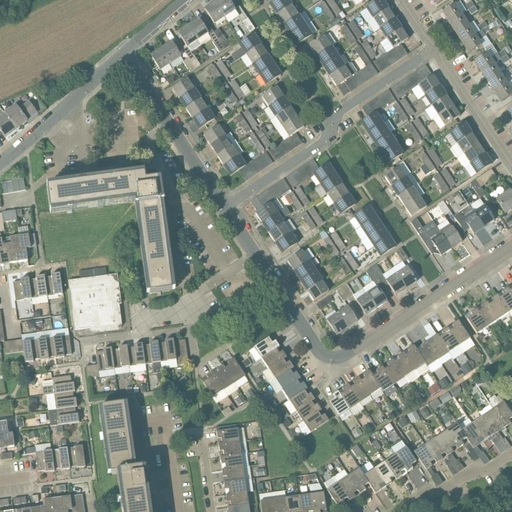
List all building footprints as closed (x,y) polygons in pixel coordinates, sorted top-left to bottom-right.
[(219,0),(215,3),(225,18),(235,11),(227,0),(219,0)] [(277,0),(270,6),(276,16),(292,6),(288,0),(277,0)] [(331,8),(336,5),(332,0),(327,0),(326,1),(331,8)] [(373,19),(388,10),(381,0),(379,0),(366,9),(373,19)] [(324,13),(329,10),(324,2),(319,6),(324,13)] [(468,11),(474,7),(474,6),(471,2),(465,6),(468,11)] [(214,25),(225,18),(215,3),(204,10),(214,25)] [(449,23),(462,14),(459,10),(455,4),(442,13),(449,23)] [(336,5),(331,8),(336,16),(341,13),(336,5)] [(276,16),(283,26),(298,16),(292,6),(276,16)] [(474,7),(468,11),(471,15),(477,11),(474,7)] [(329,10),(324,13),(329,20),(334,17),(329,10)] [(380,29),(394,20),(388,10),(373,19),(380,29)] [(455,34),(469,25),(462,14),(449,23),(455,34)] [(283,26),(290,36),(305,26),(298,16),(283,26)] [(340,22),(337,18),(327,24),(331,29),(340,22)] [(255,30),(248,19),(242,23),(249,33),(255,30)] [(198,41),(208,34),(198,20),(188,26),(198,41)] [(386,39),(401,30),(394,20),(380,29),(386,39)] [(353,32),(358,29),(353,22),(348,25),(353,32)] [(478,26),(481,31),(488,27),(487,27),(485,22),(478,26)] [(469,54),(482,45),(479,41),(485,37),(485,35),(491,31),(490,30),(495,27),(492,24),(487,27),(488,27),(481,31),(475,35),(476,35),(462,44),(469,54)] [(476,35),(475,35),(469,25),(455,34),(462,44),(476,35)] [(187,48),(198,41),(188,26),(177,33),(186,46),(182,49),(188,58),(195,69),(200,66),(193,55),(193,56),(187,48)] [(305,26),(290,36),(297,46),(312,36),(305,26)] [(346,37),(351,34),(346,26),(341,30),(346,37)] [(358,29),(353,32),(358,40),(363,37),(358,29)] [(395,48),(400,45),(408,40),(401,30),(386,39),(393,49),(395,48)] [(219,53),(224,50),(217,39),(213,33),(208,36),(219,53)] [(351,34),(346,37),(351,45),(356,42),(351,34)] [(217,39),(224,50),(230,46),(223,35),(217,39)] [(246,55),(260,46),(253,35),(239,45),(246,55)] [(309,47),(316,57),(331,47),(324,37),(309,47)] [(367,53),(372,49),(367,42),(361,45),(367,53)] [(160,49),(170,64),(180,57),(171,43),(160,49)] [(395,48),(402,59),(407,55),(400,45),(395,48)] [(252,65),(267,56),(260,46),(246,55),(252,65)] [(359,57),(364,54),(359,46),(354,50),(359,57)] [(503,50),(503,51),(506,56),(511,52),(508,46),(503,50)] [(316,57),(323,67),(338,57),(331,47),(316,57)] [(389,52),(396,62),(402,59),(395,48),(393,49),(389,52)] [(160,71),(170,64),(160,49),(150,56),(160,71)] [(372,49),(367,53),(372,60),(377,57),(372,49)] [(234,50),(225,58),(227,61),(237,53),(234,50)] [(494,63),(495,64),(500,60),(506,56),(503,51),(498,55),(497,54),(491,59),(488,53),(474,62),(481,72),(494,63)] [(384,55),(391,66),(396,62),(389,52),(384,55)] [(364,54),(359,57),(364,65),(369,62),(364,54)] [(379,59),(385,69),(391,66),(384,55),(379,59)] [(259,76),(274,66),(267,56),(252,65),(259,76)] [(506,56),(500,60),(503,64),(509,60),(506,56)] [(323,67),(329,77),(345,67),(338,57),(323,67)] [(190,73),(195,69),(188,58),(183,62),(190,73)] [(379,59),(373,63),(380,73),(385,69),(379,59)] [(221,72),(226,69),(221,61),(216,64),(221,72)] [(488,83),(501,74),(495,64),(494,63),(481,72),(488,83)] [(365,68),(372,78),(377,75),(371,64),(365,68)] [(214,77),(219,73),(213,66),(209,69),(214,77)] [(259,76),(266,86),(280,76),(274,66),(259,76)] [(344,83),(349,79),(351,77),(345,67),(329,77),(336,88),(344,83)] [(367,82),(372,78),(365,68),(360,72),(367,82)] [(226,69),(221,72),(226,79),(231,76),(226,69)] [(419,85),(425,82),(418,71),(413,75),(419,85)] [(361,85),(367,82),(360,72),(354,75),(361,85)] [(219,73),(214,77),(219,84),(224,81),(219,73)] [(177,74),(166,81),(170,86),(180,79),(177,74)] [(494,93),(508,84),(504,79),(501,74),(488,83),(494,93)] [(356,89),(361,85),(354,75),(351,77),(349,79),(356,89)] [(414,89),(418,86),(419,85),(413,75),(407,79),(414,89)] [(424,97),(439,87),(432,77),(425,82),(419,85),(418,86),(424,97)] [(172,90),(179,100),(194,90),(187,79),(172,90)] [(350,93),(356,89),(349,79),(344,83),(350,93)] [(409,92),(414,89),(407,79),(402,82),(409,92)] [(234,92),(239,88),(234,81),(229,84),(234,92)] [(403,96),(409,92),(402,82),(396,86),(403,96)] [(511,95),(511,90),(511,88),(508,84),(494,93),(501,103),(511,95)] [(227,97),(232,94),(227,86),(222,89),(227,97)] [(398,100),(403,96),(396,86),(391,90),(398,100)] [(431,107),(446,97),(439,87),(424,97),(431,107)] [(239,88),(234,92),(239,99),(244,96),(239,88)] [(269,108),(283,98),(276,88),(262,98),(269,108)] [(179,100),(186,110),(201,100),(194,90),(179,100)] [(390,105),(395,101),(389,91),(383,95),(390,105)] [(232,94),(227,97),(232,104),(237,101),(232,94)] [(384,108),(390,105),(383,95),(378,98),(384,108)] [(431,107),(438,117),(453,107),(446,97),(431,107)] [(275,118),(290,108),(283,98),(269,108),(275,118)] [(379,112),(384,108),(378,98),(372,102),(379,112)] [(405,110),(410,106),(405,99),(400,102),(405,110)] [(186,110),(192,120),(208,110),(201,100),(186,110)] [(4,115),(15,130),(27,122),(25,119),(28,117),(29,119),(36,113),(28,102),(18,109),(16,105),(4,114),(5,115),(4,115)] [(373,116),(376,114),(379,112),(372,102),(367,106),(373,116)] [(398,115),(402,111),(397,104),(393,107),(398,115)] [(368,119),(373,116),(367,106),(361,109),(368,119)] [(410,106),(405,110),(410,117),(415,114),(410,106)] [(438,117),(445,127),(459,117),(453,107),(438,117)] [(275,118),(282,128),(297,118),(290,108),(275,118)] [(208,110),(192,120),(199,130),(214,120),(208,110)] [(248,122),(253,118),(248,111),(243,114),(248,122)] [(402,111),(398,115),(403,122),(408,119),(402,111)] [(361,124),(367,134),(383,124),(376,114),(373,116),(368,119),(361,124)] [(0,117),(0,132),(4,138),(15,130),(4,115),(0,117)] [(241,126),(246,123),(241,115),(236,119),(241,126)] [(253,118),(248,122),(253,129),(258,126),(253,118)] [(297,118),(282,128),(289,138),(290,137),(295,134),(303,128),(297,118)] [(418,130),(423,126),(418,119),(413,122),(418,130)] [(246,123),(241,126),(246,134),(251,130),(246,123)] [(367,134),(374,145),(389,134),(383,124),(367,134)] [(411,135),(416,131),(411,124),(406,127),(411,135)] [(456,145),(471,135),(464,124),(449,134),(456,145)] [(203,136),(210,147),(226,137),(219,126),(203,136)] [(423,126),(418,130),(423,137),(428,134),(423,126)] [(261,142),(266,138),(261,130),(256,134),(261,142)] [(416,131),(411,135),(416,142),(421,139),(416,131)] [(290,137),(297,148),(302,144),(295,134),(290,137)] [(374,145),(381,155),(396,144),(389,134),(374,145)] [(254,146),(259,143),(254,135),(249,138),(254,146)] [(463,155),(478,145),(471,135),(456,145),(463,155)] [(210,147),(217,157),(232,147),(226,137),(210,147)] [(290,137),(289,138),(284,141),(291,151),(297,148),(290,137)] [(266,138),(261,142),(267,149),(272,146),(266,138)] [(279,145),(286,155),(291,151),(284,141),(279,145)] [(259,143),(254,146),(260,154),(264,151),(259,143)] [(396,144),(381,155),(388,165),(391,163),(398,158),(403,155),(396,144)] [(274,148),(280,158),(286,155),(279,145),(274,148)] [(470,165),(484,155),(478,145),(463,155),(470,165)] [(217,157),(224,167),(239,157),(232,147),(217,157)] [(274,148),(268,152),(275,162),(280,158),(274,148)] [(432,160),(437,157),(432,149),(427,153),(432,160)] [(260,157),(267,167),(272,164),(266,153),(260,157)] [(425,165),(430,162),(425,154),(420,158),(425,165)] [(470,165),(476,175),(491,165),(484,155),(470,165)] [(239,172),(244,168),(245,167),(239,157),(224,167),(230,177),(239,172)] [(262,171),(267,167),(260,157),(255,161),(262,171)] [(437,157),(432,160),(438,168),(443,165),(437,157)] [(399,159),(398,158),(391,163),(391,164),(393,166),(400,161),(399,159)] [(256,174),(262,171),(255,161),(249,164),(256,174)] [(314,174),(320,171),(313,161),(308,164),(314,174)] [(430,162),(425,165),(430,173),(435,169),(430,162)] [(251,178),(256,174),(249,164),(245,167),(244,168),(251,178)] [(309,178),(313,175),(314,174),(308,164),(302,168),(309,178)] [(320,185),(335,175),(328,165),(320,171),(314,174),(313,175),(320,185)] [(384,178),(391,188),(407,178),(400,167),(384,178)] [(245,182),(251,178),(244,168),(239,172),(245,182)] [(304,182),(309,178),(302,168),(297,171),(304,182)] [(446,180),(451,177),(446,169),(441,173),(446,180)] [(475,181),(480,188),(496,177),(491,170),(475,181)] [(298,185),(304,182),(297,171),(291,175),(298,185)] [(439,185),(444,182),(439,174),(433,178),(439,185)] [(293,189),(298,185),(291,175),(286,179),(293,189)] [(327,195),(341,185),(335,175),(320,185),(327,195)] [(144,176),(47,189),(50,212),(135,200),(137,200),(137,202),(144,251),(149,293),(172,290),(160,203),(164,203),(162,190),(158,190),(157,181),(145,183),(144,176)] [(451,177),(446,180),(451,188),(456,185),(451,177)] [(391,188),(398,198),(413,188),(407,178),(391,188)] [(439,185),(433,178),(430,180),(431,181),(434,185),(435,188),(439,185)] [(13,193),(19,192),(17,180),(11,181),(13,193)] [(285,194),(290,190),(283,180),(278,184),(285,194)] [(8,194),(13,193),(11,181),(5,182),(8,194)] [(480,188),(475,181),(470,184),(480,199),(485,196),(480,188)] [(444,182),(439,185),(444,193),(449,189),(444,182)] [(279,198),(285,194),(278,184),(273,187),(279,198)] [(327,195),(333,205),(348,195),(341,185),(327,195)] [(276,200),(279,198),(273,187),(267,191),(274,201),(276,200)] [(300,199),(304,196),(304,194),(300,189),(299,188),(294,191),(300,199)] [(398,198),(404,208),(420,198),(413,188),(398,198)] [(269,205),(270,204),(274,201),(267,191),(262,195),(269,205)] [(511,209),(511,195),(509,192),(496,201),(505,214),(511,209)] [(292,203),(297,200),(292,193),(287,196),(292,203)] [(263,208),(269,205),(262,195),(256,198),(263,208)] [(333,205),(340,216),(355,206),(348,195),(333,205)] [(304,196),(300,199),(305,206),(310,203),(304,196)] [(255,214),(262,224),(277,214),(283,210),(276,200),(274,201),(270,204),(269,205),(263,208),(256,198),(250,202),(256,213),(255,214)] [(420,198),(404,208),(411,218),(427,208),(420,198)] [(297,200),(292,203),(298,211),(302,208),(297,200)] [(438,205),(445,216),(450,213),(443,202),(438,205)] [(353,217),(360,227),(375,218),(368,207),(353,217)] [(454,219),(463,233),(469,229),(473,235),(483,228),(473,214),(474,213),(469,207),(459,214),(460,215),(454,219)] [(474,213),(473,214),(483,228),(494,221),(484,207),(474,213)] [(262,224),(268,234),(284,224),(281,220),(290,214),(286,208),(283,210),(277,214),(262,224)] [(313,219),(318,216),(313,208),(308,211),(313,219)] [(17,221),(16,217),(15,211),(2,213),(2,214),(3,221),(3,223),(17,221)] [(306,224),(311,221),(306,213),(301,216),(306,224)] [(318,216),(313,219),(318,226),(323,223),(318,216)] [(367,238),(382,228),(375,218),(360,227),(367,238)] [(417,234),(423,231),(416,220),(410,224),(417,234)] [(306,224),(310,229),(310,230),(311,232),(316,228),(311,221),(306,224)] [(268,234),(275,244),(290,234),(284,224),(268,234)] [(374,248),(389,238),(382,228),(367,238),(374,248)] [(437,228),(426,235),(424,232),(419,236),(432,256),(437,252),(441,257),(451,250),(441,235),(437,228)] [(441,235),(451,250),(461,243),(451,228),(441,235)] [(336,244),(341,241),(336,233),(331,236),(336,244)] [(282,254),(297,244),(290,234),(275,244),(282,254)] [(17,250),(18,263),(28,262),(26,249),(30,249),(28,235),(19,237),(21,250),(17,250)] [(9,264),(18,263),(17,250),(21,250),(19,237),(10,238),(11,245),(6,245),(9,264)] [(329,248),(333,245),(328,237),(323,240),(329,248)] [(374,248),(381,258),(395,248),(389,238),(374,248)] [(0,263),(0,266),(9,264),(6,245),(2,246),(1,240),(0,239),(0,263)] [(341,241),(336,244),(341,252),(346,248),(341,241)] [(333,245),(329,248),(334,256),(339,253),(333,245)] [(408,260),(401,249),(395,253),(402,263),(408,260)] [(287,262),(294,272),(309,262),(302,251),(287,262)] [(349,264),(354,261),(349,253),(344,256),(349,264)] [(342,269),(347,266),(342,258),(337,261),(342,269)] [(354,261),(349,264),(354,272),(359,268),(354,261)] [(294,272),(300,282),(316,272),(309,262),(294,272)] [(371,269),(378,280),(383,276),(383,275),(376,265),(371,269)] [(347,266),(342,269),(347,276),(352,273),(347,266)] [(396,275),(406,289),(416,283),(406,268),(396,275)] [(80,280),(68,282),(69,289),(75,331),(98,328),(115,325),(114,314),(116,314),(115,306),(121,305),(117,275),(107,277),(106,269),(79,272),(80,280)] [(373,283),(378,280),(371,269),(366,272),(373,283)] [(406,289),(396,275),(392,269),(383,275),(383,276),(378,280),(384,288),(388,286),(396,296),(406,289)] [(300,282),(307,292),(322,282),(316,272),(300,282)] [(54,275),(54,277),(44,279),(47,297),(62,295),(59,274),(54,275)] [(31,300),(32,300),(33,305),(48,303),(47,297),(44,279),(44,277),(39,277),(39,279),(29,281),(28,281),(31,300)] [(15,302),(31,300),(28,281),(29,281),(28,279),(23,280),(24,282),(13,283),(15,302)] [(366,294),(376,309),(386,303),(379,292),(384,288),(378,280),(373,283),(376,287),(366,294)] [(322,282),(307,292),(314,302),(329,292),(322,282)] [(341,289),(349,300),(354,296),(347,285),(341,289)] [(343,303),(349,300),(341,289),(336,292),(343,303)] [(508,314),(511,311),(511,297),(506,289),(501,292),(503,296),(499,299),(497,295),(496,296),(508,314)] [(366,294),(356,301),(366,316),(376,309),(366,294)] [(498,321),(508,314),(496,296),(491,300),(493,303),(489,306),(486,303),(498,321)] [(319,311),(330,304),(326,299),(316,306),(319,311)] [(487,328),(498,321),(486,303),(480,307),(482,310),(478,313),(476,309),(476,310),(487,328)] [(337,314),(346,329),(357,322),(347,308),(337,314)] [(477,335),(487,328),(476,310),(470,314),(472,317),(467,320),(477,335)] [(346,329),(337,314),(326,321),(336,336),(346,329)] [(447,329),(459,347),(470,340),(458,322),(452,326),(454,329),(449,332),(447,329)] [(449,354),(459,347),(447,329),(441,333),(443,336),(439,339),(437,336),(436,336),(449,354)] [(56,357),(55,357),(56,359),(61,359),(61,357),(71,355),(69,336),(53,339),(56,357)] [(449,354),(436,336),(426,343),(438,361),(449,354)] [(45,359),(55,357),(56,357),(53,339),(38,341),(40,360),(40,362),(45,361),(45,359)] [(254,348),(261,359),(279,347),(275,342),(272,344),(268,339),(254,348)] [(509,345),(506,339),(500,343),(504,349),(509,345)] [(174,348),(173,342),(173,340),(168,341),(168,343),(158,344),(157,344),(160,363),(176,361),(176,360),(175,354),(174,348)] [(40,360),(38,341),(22,343),(23,352),(25,364),(30,363),(30,361),(40,360)] [(154,374),(161,373),(160,363),(157,344),(158,344),(157,342),(152,343),(153,345),(142,347),(145,365),(152,364),(154,374)] [(418,353),(425,365),(425,364),(428,368),(438,361),(426,343),(420,347),(422,350),(418,353)] [(129,367),(145,365),(142,347),(142,345),(137,345),(137,347),(127,349),(129,367)] [(114,369),(129,367),(127,349),(127,347),(121,348),(122,349),(112,351),(111,351),(114,369)] [(261,359),(268,370),(286,358),(282,352),(279,354),(276,350),(279,348),(279,347),(261,359)] [(403,354),(402,354),(414,372),(425,365),(418,353),(413,347),(407,351),(409,354),(405,357),(403,354)] [(99,372),(114,369),(111,351),(112,351),(111,349),(106,350),(106,352),(95,353),(97,365),(91,366),(93,378),(99,377),(99,372)] [(404,379),(414,372),(402,354),(397,358),(399,361),(394,364),(392,361),(404,379)] [(268,370),(275,380),(293,368),(289,363),(286,365),(283,360),(286,358),(268,370)] [(224,368),(234,384),(245,377),(233,359),(227,363),(229,366),(225,369),(224,368)] [(251,364),(248,359),(242,363),(245,368),(251,364)] [(393,386),(404,379),(392,361),(386,365),(388,368),(384,371),(382,368),(381,368),(393,386)] [(464,376),(471,371),(466,364),(459,368),(464,376)] [(223,391),(234,384),(224,368),(223,366),(216,370),(219,373),(214,376),(212,373),(223,391)] [(275,380),(282,391),(300,379),(296,373),(293,375),(290,371),(293,369),(293,368),(275,380)] [(383,392),(393,386),(381,368),(376,372),(378,375),(373,378),(380,390),(381,389),(383,392)] [(370,397),(380,390),(373,378),(369,372),(363,376),(365,379),(361,382),(358,378),(358,379),(370,397)] [(213,398),(223,391),(212,373),(206,377),(208,380),(203,384),(213,398)] [(34,386),(37,380),(30,376),(26,382),(34,386)] [(72,392),(73,393),(75,392),(74,387),(72,388),(70,377),(52,379),(53,387),(42,388),(44,396),(54,395),(72,392)] [(189,383),(185,377),(179,382),(183,387),(189,383)] [(282,391),(289,401),(307,389),(303,384),(300,386),(297,381),(300,379),(282,391)] [(359,404),(370,397),(358,379),(352,383),(355,386),(350,389),(348,386),(359,404)] [(449,386),(444,379),(438,383),(442,390),(449,386)] [(440,390),(436,384),(426,389),(431,396),(440,390)] [(349,411),(359,404),(348,386),(342,390),(344,393),(340,396),(338,393),(337,393),(349,411)] [(460,394),(460,389),(458,386),(450,392),(454,398),(460,394)] [(289,401),(296,412),(314,400),(310,395),(307,397),(304,392),(307,390),(307,389),(289,401)] [(255,397),(250,390),(244,395),(249,401),(255,397)] [(75,408),(77,408),(76,403),(74,403),(73,393),(72,392),(54,395),(56,410),(75,408)] [(338,418),(349,411),(337,393),(331,397),(334,400),(328,403),(338,418)] [(443,405),(451,399),(447,393),(439,399),(443,405)] [(245,402),(241,396),(235,399),(239,406),(245,402)] [(493,410),(505,428),(510,424),(511,427),(511,431),(511,432),(511,415),(503,403),(500,405),(495,397),(489,401),(490,403),(490,404),(490,405),(490,406),(493,410)] [(296,412),(303,423),(321,410),(317,405),(314,407),(311,403),(314,401),(314,400),(296,412)] [(274,401),(269,405),(272,410),(277,406),(274,401)] [(124,511),(147,511),(145,491),(149,491),(149,490),(148,490),(145,476),(147,476),(147,475),(143,475),(142,469),(133,471),(123,405),(101,408),(110,474),(119,473),(124,511)] [(56,410),(58,426),(79,423),(78,418),(76,418),(75,408),(56,410)] [(225,417),(232,413),(229,408),(222,412),(225,417)] [(321,410),(303,423),(310,434),(328,422),(324,416),(321,418),(318,413),(321,411),(321,410)] [(392,410),(387,413),(386,413),(389,418),(395,414),(392,410)] [(424,421),(430,417),(427,413),(425,410),(420,414),(422,417),(424,421)] [(482,417),(492,432),(496,437),(500,442),(503,440),(498,433),(500,431),(497,428),(502,425),(504,428),(505,428),(493,410),(482,417)] [(420,419),(415,411),(407,416),(411,424),(420,419)] [(471,425),(483,442),(489,438),(487,435),(492,432),(482,417),(471,425)] [(408,425),(404,418),(397,422),(402,429),(408,425)] [(288,430),(293,426),(288,419),(283,422),(288,430)] [(470,445),(473,450),(478,457),(481,455),(476,447),(479,445),(477,442),(481,439),(483,442),(471,425),(468,419),(458,426),(461,431),(460,432),(466,439),(470,445)] [(0,436),(3,436),(5,449),(14,447),(12,434),(8,435),(6,422),(0,422),(0,436)] [(365,433),(371,429),(368,424),(362,428),(365,433)] [(457,424),(445,432),(457,450),(463,446),(461,442),(466,439),(460,432),(461,431),(458,426),(457,424)] [(218,446),(239,443),(237,430),(236,430),(236,426),(216,428),(216,433),(217,440),(221,440),(222,445),(218,445),(218,446)] [(297,435),(293,429),(287,433),(291,439),(297,435)] [(355,439),(362,434),(358,429),(352,433),(355,439)] [(39,438),(39,431),(29,432),(30,439),(39,438)] [(435,439),(445,453),(449,459),(452,464),(456,462),(451,454),(453,453),(451,449),(455,447),(457,450),(445,432),(435,439)] [(494,446),(500,442),(496,437),(491,441),(494,446)] [(425,446),(437,463),(442,460),(440,457),(445,453),(435,439),(425,446)] [(220,459),(241,456),(239,443),(218,446),(219,453),(223,452),(224,458),(220,458),(220,459)] [(473,450),(470,445),(464,448),(468,453),(473,450)] [(361,453),(357,446),(351,449),(356,456),(361,453)] [(425,446),(414,453),(426,471),(426,470),(431,478),(435,476),(430,468),(432,467),(430,464),(434,461),(436,464),(437,463),(425,446)] [(69,468),(79,467),(80,469),(85,468),(82,447),(66,449),(69,468)] [(395,456),(407,473),(412,469),(410,466),(416,463),(406,448),(395,456)] [(69,470),(69,468),(66,449),(51,451),(53,470),(54,470),(64,469),(64,471),(69,470)] [(54,472),(54,470),(53,470),(51,451),(35,454),(38,472),(49,471),(49,473),(54,472)] [(222,471),(243,468),(241,456),(220,459),(221,465),(225,465),(225,470),(222,471)] [(384,463),(396,480),(402,476),(400,473),(404,470),(406,473),(407,473),(395,456),(384,463)] [(447,467),(452,464),(449,459),(444,463),(447,467)] [(374,469),(386,487),(391,483),(389,480),(394,477),(396,480),(384,463),(374,469)] [(224,484),(245,481),(243,468),(222,471),(223,478),(226,477),(227,483),(223,484),(224,484)] [(264,475),(263,470),(263,469),(256,470),(257,477),(264,476),(264,475)] [(385,487),(386,487),(374,469),(364,476),(362,474),(363,476),(368,484),(375,494),(381,490),(379,487),(383,484),(385,487)] [(348,477),(360,494),(365,491),(363,487),(368,484),(363,476),(362,474),(359,470),(348,477)] [(338,484),(349,501),(355,498),(353,494),(357,491),(359,495),(360,494),(348,477),(338,484)] [(225,496),(247,493),(245,481),(224,484),(225,491),(228,490),(229,495),(225,496)] [(310,495),(312,511),(319,511),(320,511),(326,511),(323,493),(319,484),(310,486),(311,495),(310,495)] [(338,484),(327,491),(338,509),(344,505),(342,501),(347,498),(349,502),(349,501),(338,484)] [(227,509),(248,506),(247,493),(225,496),(226,503),(230,503),(231,508),(227,508),(227,509)] [(312,511),(310,495),(298,497),(299,511),(312,511)] [(72,509),(71,503),(70,497),(60,498),(62,511),(67,511),(72,510),(72,509)] [(299,511),(298,497),(285,499),(287,511),(299,511)] [(62,511),(60,498),(52,500),(53,511),(62,511)] [(287,511),(285,499),(273,501),(274,511),(287,511)] [(39,511),(53,511),(52,500),(42,501),(43,507),(39,508),(39,511)] [(274,511),(273,501),(260,502),(261,511),(274,511)]
